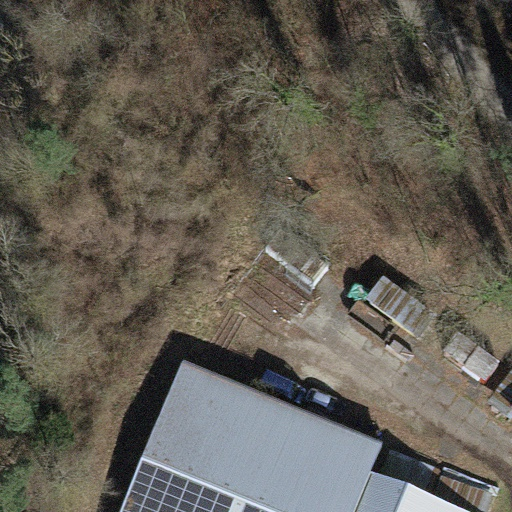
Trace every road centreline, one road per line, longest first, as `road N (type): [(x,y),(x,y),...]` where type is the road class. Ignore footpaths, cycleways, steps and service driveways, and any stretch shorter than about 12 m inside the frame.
road 1 (track): [(511,478),(375,388)]
road 2 (track): [(511,102),(403,0)]
